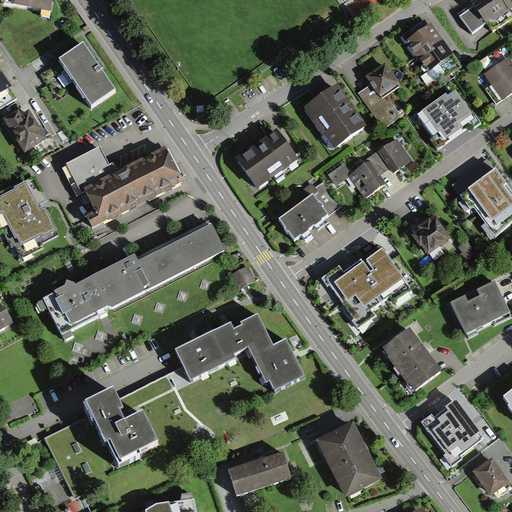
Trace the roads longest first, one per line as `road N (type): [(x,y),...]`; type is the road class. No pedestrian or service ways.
road 1 (residential): [(434,0),(193,153)]
road 2 (residential): [(282,283),(511,120)]
road 3 (tertiary): [(193,153),(85,0)]
road 4 (tertiary): [(391,431),(282,283)]
road 5 (tertiary): [(282,283),(193,153)]
road 6 (residential): [(511,338),(391,431)]
